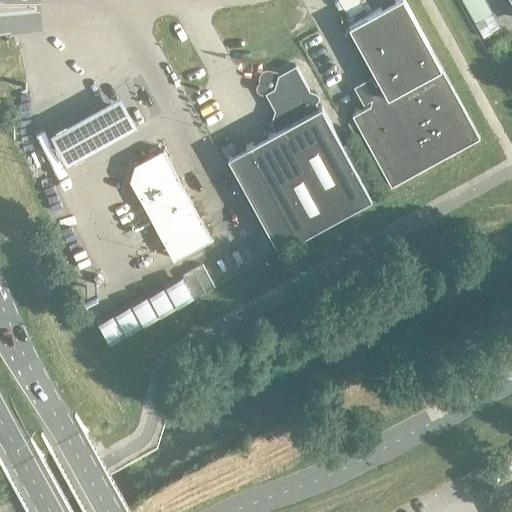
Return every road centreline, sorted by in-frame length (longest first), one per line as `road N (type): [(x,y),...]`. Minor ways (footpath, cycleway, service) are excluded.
road 1 (secondary): [(106,511),(0,302)]
road 2 (unclassified): [(39,10),(215,0)]
